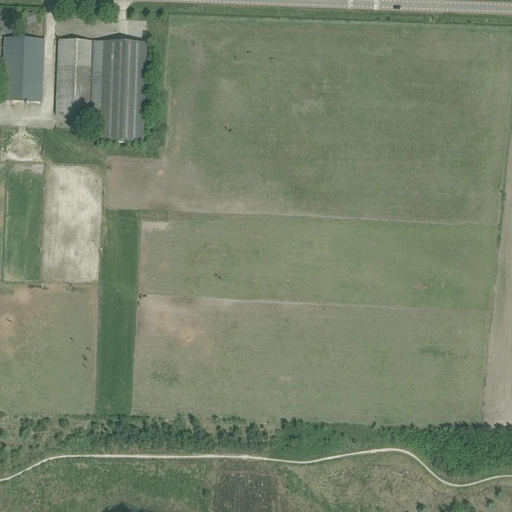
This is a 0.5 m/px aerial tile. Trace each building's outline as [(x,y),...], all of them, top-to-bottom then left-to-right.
[(19,26),(17,8),(0,10),(2,28),(19,26)] [(24,16),(28,25),(36,21),(32,13),(24,16)] [(4,39),(2,101),(42,102),(44,40),(4,39)] [(59,41),(56,116),(91,117),(94,42),(59,41)] [(143,144),(147,44),(104,42),(100,143),(143,144)]
